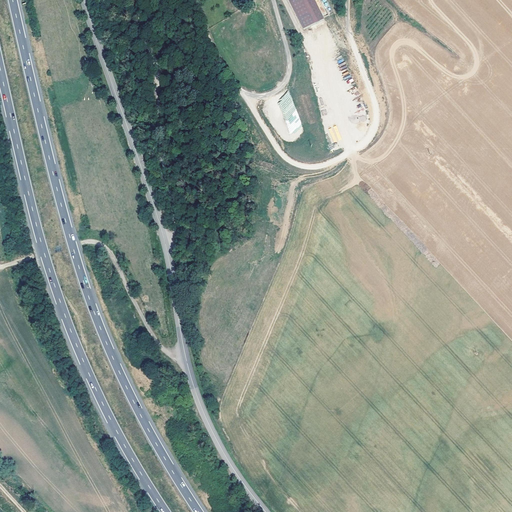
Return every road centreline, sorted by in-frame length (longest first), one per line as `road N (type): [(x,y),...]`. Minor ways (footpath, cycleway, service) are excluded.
road 1 (motorway): [(198,511),(137,408),(85,289),(12,0)]
road 2 (motorway): [(0,70),(54,284),(94,384),(166,511)]
road 3 (secondary): [(265,511),(198,400),(166,249)]
road 4 (secondary): [(166,249),(83,0)]
road 5 (track): [(185,360),(170,357),(102,240),(0,269)]
road 6 (unclassified): [(134,0),(155,68),(163,168),(177,224),(166,249)]
road 7 (unclassified): [(272,0),(289,74),(259,96),(242,91),(223,69),(195,0)]
